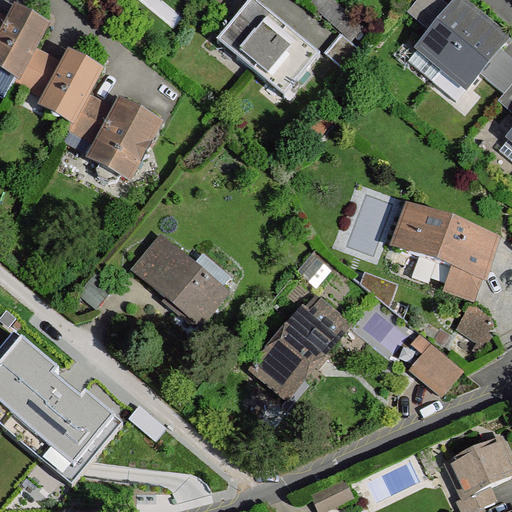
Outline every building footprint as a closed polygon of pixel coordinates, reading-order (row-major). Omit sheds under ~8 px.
[(342,10),(329,0),(310,0),(309,1),(332,22),(342,10)] [(434,36),(453,12),(438,0),(419,0),(407,15),(434,36)] [(321,57),(253,2),(218,44),(285,100),(321,57)] [(484,24),(460,4),(453,12),(434,36),(420,52),(444,71),(484,24)] [(21,76),(35,51),(46,31),(18,16),(13,23),(0,47),(0,68),(19,80),(21,76)] [(0,47),(13,23),(0,16),(0,47)] [(508,43),(484,24),(444,71),(467,91),(480,76),(500,52),(508,43)] [(364,54),(343,37),(327,57),(347,74),(364,54)] [(66,69),(35,51),(21,76),(53,94),(66,69)] [(434,83),(444,71),(420,52),(410,63),(434,83)] [(511,61),(500,52),(480,76),(504,95),(511,86),(511,61)] [(70,60),(66,69),(53,94),(45,108),(73,123),(87,98),(99,75),(70,60)] [(19,80),(0,68),(0,95),(7,99),(19,80)] [(458,103),(467,91),(444,71),(434,83),(458,103)] [(511,114),(511,86),(504,95),(498,103),(511,114)] [(118,115),(87,98),(73,123),(105,140),(118,115)] [(121,108),(118,115),(105,140),(93,160),(102,165),(122,176),(130,181),(159,128),(121,108)] [(511,161),(511,140),(501,153),(511,161)] [(122,176),(102,165),(98,172),(100,179),(111,186),(118,184),(122,176)] [(493,240),(412,211),(398,250),(453,271),(480,281),(493,240)] [(149,284),(176,252),(163,240),(135,273),(149,284)] [(195,267),(176,252),(149,284),(201,328),(228,295),(223,291),(195,267)] [(204,256),(195,267),(223,291),(232,280),(204,256)] [(333,273),(318,261),(303,278),(318,290),(333,273)] [(473,302),(480,281),(453,271),(446,292),(473,302)] [(398,285),(365,272),(360,285),(390,307),(398,285)] [(314,301),(305,314),(312,319),(321,307),(314,301)] [(350,327),(323,305),(321,307),(312,319),(305,314),(304,313),(255,373),(289,401),(350,327)] [(478,313),(472,311),(463,329),(482,344),(492,329),(491,323),(478,313)] [(56,369),(15,335),(0,352),(0,426),(73,488),(87,472),(124,427),(87,396),(82,402),(51,376),(56,369)] [(428,355),(433,349),(422,340),(416,346),(428,355)] [(428,355),(416,370),(421,374),(446,395),(463,373),(433,349),(428,355)] [(140,406),(129,419),(157,442),(168,429),(140,406)] [(511,473),(497,442),(452,464),(469,499),(489,490),(511,479),(511,473)] [(312,489),(322,511),(325,511),(357,498),(346,474),(312,489)] [(489,490),(469,499),(460,504),(463,511),(481,511),(482,511),(496,505),(489,490)]
